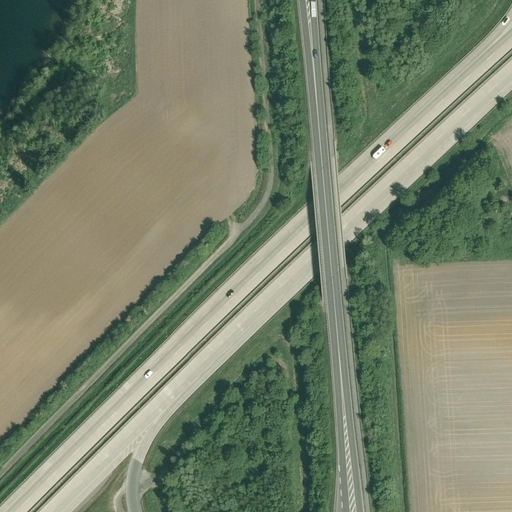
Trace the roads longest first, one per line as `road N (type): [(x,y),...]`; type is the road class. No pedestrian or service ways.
road 1 (motorway): [(463,75),(16,511)]
road 2 (track): [(0,474),(264,203),(272,157),(257,0)]
road 3 (tertiary): [(307,0),(350,511)]
road 4 (motorway): [(175,389),(511,75)]
road 5 (motorway): [(50,511),(175,389)]
road 6 (motorway): [(133,511),(127,490),(138,444),(175,389)]
